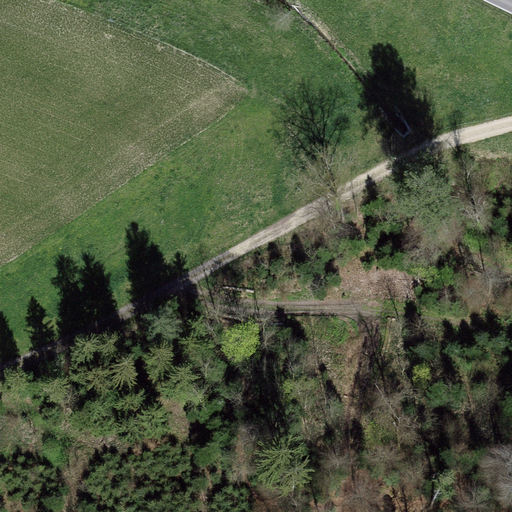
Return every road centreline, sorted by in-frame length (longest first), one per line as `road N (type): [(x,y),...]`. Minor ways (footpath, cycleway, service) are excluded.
road 1 (track): [(0,371),(435,147),(511,125)]
road 2 (track): [(186,281),(217,305),(405,313),(511,334)]
